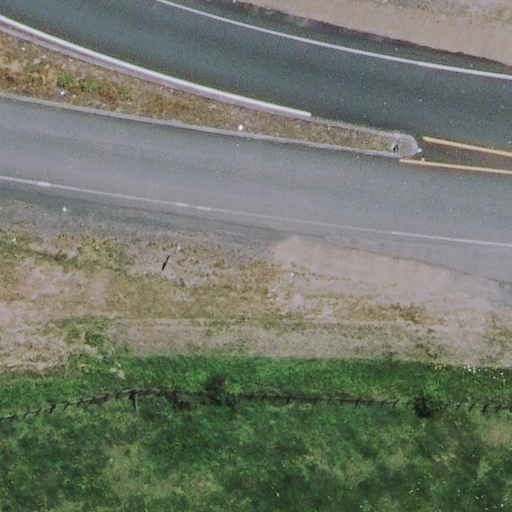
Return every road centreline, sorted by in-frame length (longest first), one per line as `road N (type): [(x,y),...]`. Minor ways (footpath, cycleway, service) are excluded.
road 1 (unclassified): [(511,191),(397,197),(271,190),(0,141)]
road 2 (unclassified): [(64,0),(295,82),(511,145)]
